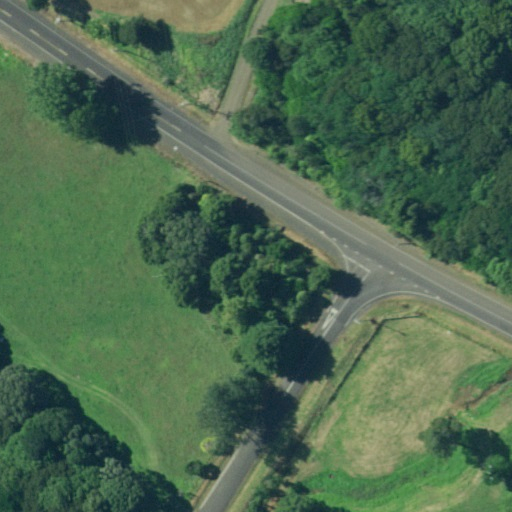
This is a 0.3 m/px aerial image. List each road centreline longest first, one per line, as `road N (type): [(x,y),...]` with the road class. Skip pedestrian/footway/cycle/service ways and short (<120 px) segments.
road 1 (tertiary): [(375,254),(0,11)]
road 2 (unclassified): [(375,254),(206,511)]
road 3 (tertiary): [(511,325),(375,254)]
